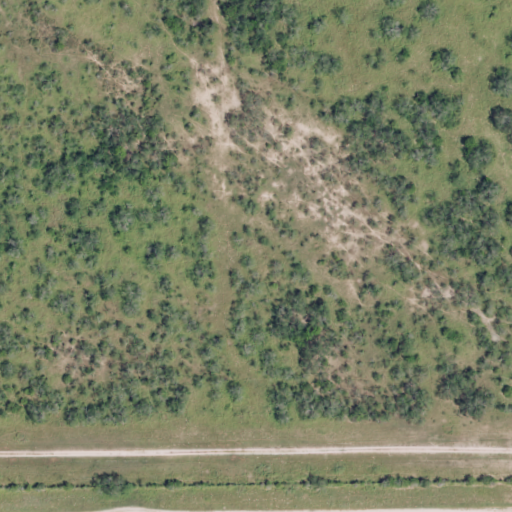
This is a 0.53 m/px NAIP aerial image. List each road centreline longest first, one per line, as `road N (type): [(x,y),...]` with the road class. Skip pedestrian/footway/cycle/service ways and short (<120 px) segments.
road 1 (residential): [(0,433),(511,420)]
road 2 (residential): [(511,485),(0,498)]
